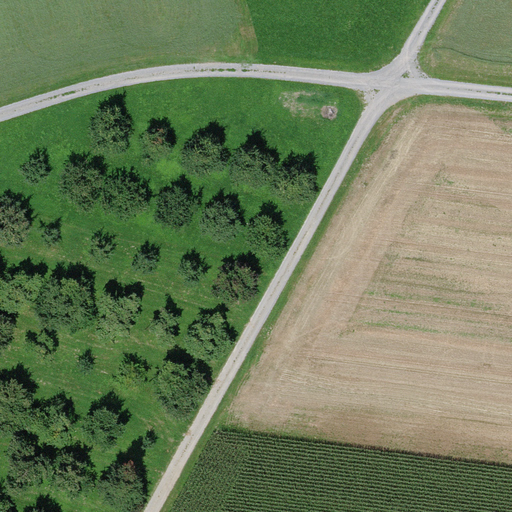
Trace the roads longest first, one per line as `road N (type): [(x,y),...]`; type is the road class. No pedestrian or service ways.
road 1 (track): [(438,0),(149,511)]
road 2 (track): [(511,98),(205,64),(99,84),(0,116)]
